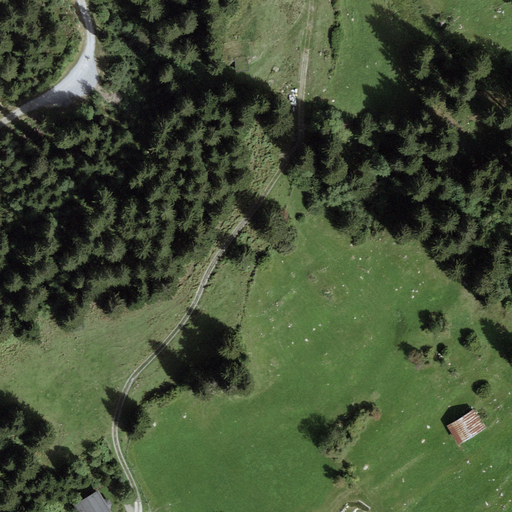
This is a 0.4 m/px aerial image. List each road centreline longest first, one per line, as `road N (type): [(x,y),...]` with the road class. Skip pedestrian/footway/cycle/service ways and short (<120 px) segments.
road 1 (track): [(131,483),(117,450),(118,407),(295,149),(313,0)]
road 2 (track): [(0,125),(83,65),(90,45),(83,0)]
